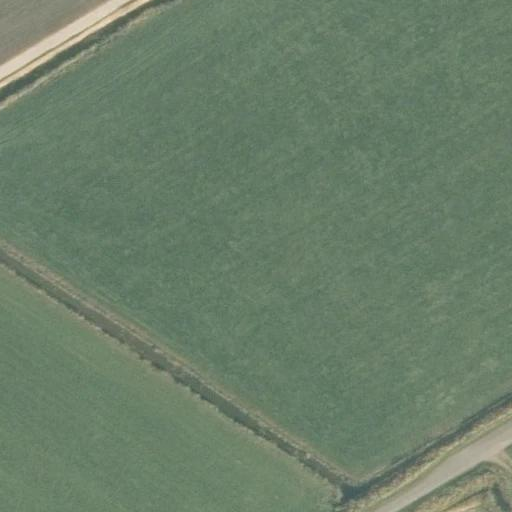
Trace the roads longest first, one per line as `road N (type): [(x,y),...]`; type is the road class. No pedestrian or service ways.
road 1 (unclassified): [(387,511),(511,437)]
road 2 (track): [(0,73),(120,0)]
